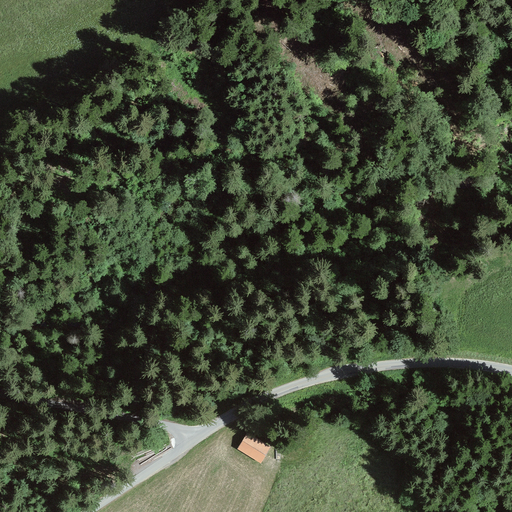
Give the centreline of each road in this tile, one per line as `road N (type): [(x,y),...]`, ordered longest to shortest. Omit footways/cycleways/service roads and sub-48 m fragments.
road 1 (unclassified): [(199,436),(266,396),(336,374),(437,361),(511,371)]
road 2 (unclassified): [(0,393),(199,436)]
road 3 (unclassified): [(87,511),(199,436)]
